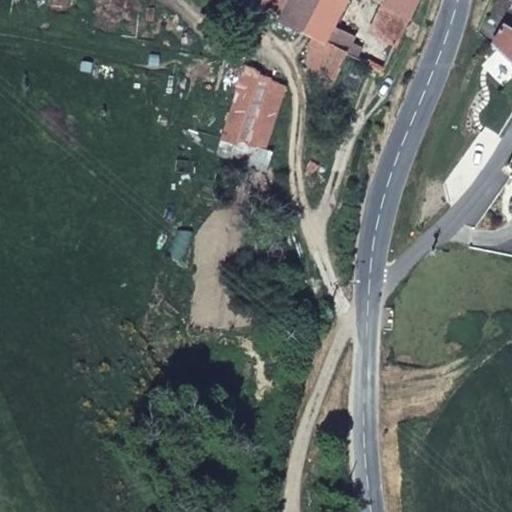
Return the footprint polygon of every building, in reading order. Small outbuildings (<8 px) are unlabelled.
[(260,0),(259,4),(280,15),(288,0),(260,0)] [(414,0),(288,0),(280,15),(277,20),(291,28),(317,40),(345,54),(354,59),(359,49),(349,43),(351,37),(330,26),(343,0),(385,0),(370,34),(394,45),(414,0)] [(490,44),(501,56),(511,38),(511,32),(502,27),(490,44)] [(511,38),(501,56),(511,67),(511,38)] [(335,75),(345,54),(317,40),(308,64),(335,75)] [(216,97),(232,101),(241,66),(227,59),(216,97)] [(241,66),(232,101),(221,141),(234,146),(262,75),(241,66)]
